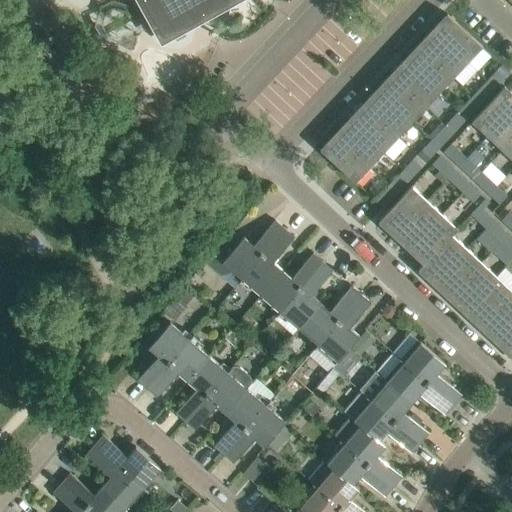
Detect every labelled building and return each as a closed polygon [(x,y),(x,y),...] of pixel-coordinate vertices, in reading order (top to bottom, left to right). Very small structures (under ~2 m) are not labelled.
[(144,0),(164,35),(190,20),(189,17),(196,13),(198,16),(226,0),(144,0)] [(336,3),(293,44),(313,64),(355,23),(336,3)] [(447,14),(445,16),(433,29),(468,62),(482,47),(447,14)] [(433,29),(419,44),(454,77),(468,62),(433,29)] [(419,44),(405,59),(440,92),(454,77),(419,44)] [(405,59),(391,74),(426,107),(440,92),(405,59)] [(495,87),(499,83),(510,72),(502,64),(487,79),(495,87)] [(391,74),(377,89),(412,122),(426,107),(391,74)] [(473,94),(481,101),(495,87),(487,79),(473,94)] [(511,93),(504,86),(501,90),(491,101),(471,119),(488,135),(511,108),(511,93)] [(377,89),(363,104),(398,137),(412,122),(377,89)] [(459,109),(467,117),(481,101),(473,94),(459,109)] [(363,104),(361,106),(349,119),(384,152),(398,137),(363,104)] [(503,149),(511,139),(511,108),(488,135),(503,149)] [(444,124),(453,132),(467,117),(459,109),(444,124)] [(349,119),(337,131),(335,134),(370,167),(384,152),(349,119)] [(430,139),(439,147),(453,132),(444,124),(430,139)] [(335,134),(320,149),(356,182),(370,167),(335,134)] [(439,147),(430,139),(420,149),(429,158),(439,147)] [(511,157),(511,139),(503,149),(511,157)] [(459,165),(466,158),(456,148),(449,156),(459,165)] [(447,177),(455,169),(440,155),(432,163),(447,177)] [(466,158),(459,165),(470,175),(477,168),(466,158)] [(403,170),(413,180),(423,170),(413,160),(403,170)] [(462,191),(469,183),(455,169),(447,177),(462,191)] [(389,185),(399,194),(413,180),(403,170),(389,185)] [(489,195),(497,185),(486,175),(478,184),(489,195)] [(477,206),(484,197),(469,183),(462,191),(477,206)] [(399,194),(389,185),(376,198),(386,208),(399,194)] [(379,220),(386,227),(386,228),(392,233),(394,234),(427,199),(412,185),(392,205),(379,220)] [(489,195),(498,203),(507,194),(497,185),(489,195)] [(409,248),(442,213),(427,199),(394,234),(396,236),(402,243),(403,243),(409,248)] [(485,227),(491,220),(482,211),(475,218),(485,227)] [(511,230),(511,213),(509,211),(501,219),(511,230)] [(451,233),(452,234),(458,228),(442,213),(409,248),(416,255),(416,256),(422,261),(424,262),(451,233)] [(231,251),(222,243),(207,262),(234,286),(242,277),(285,228),(275,219),(254,244),(244,236),(231,251)] [(500,241),(506,234),(491,220),(485,227),(500,241)] [(273,261),(295,236),(285,228),(242,277),(261,294),(282,269),(273,261)] [(466,247),(452,234),(451,233),(424,262),(418,268),(421,270),(426,277),(427,276),(433,282),(466,247)] [(511,252),(511,239),(506,234),(500,241),(511,252)] [(448,296),(481,261),(466,247),(433,282),(440,289),(440,290),(447,294),(448,296)] [(313,252),(292,277),(282,269),(261,294),(280,311),(323,261),(313,252)] [(312,294),(333,269),(323,261),(280,311),(299,327),(321,302),(312,294)] [(464,310),(496,275),(481,261),(448,296),(451,298),(456,305),(457,304),(464,310)] [(479,324),(482,321),(511,289),(496,275),(464,310),(470,316),(470,317),(476,322),(479,324)] [(351,285),(330,310),(321,302),(299,327),(318,344),(329,331),(361,294),(351,285)] [(494,338),(511,318),(511,289),(482,321),(479,324),(481,326),(486,332),(487,332),(494,338)] [(337,360),(349,347),(359,335),(349,327),(371,302),(361,294),(329,331),(318,344),(337,360)] [(509,352),(511,349),(511,318),(494,338),(500,344),(500,345),(506,350),(509,352)] [(170,322),(149,347),(159,355),(137,380),(147,388),(190,338),(170,322)] [(187,380),(209,355),(190,338),(147,388),(157,397),(178,372),(187,380)] [(357,339),(349,348),(359,356),(366,347),(357,339)] [(421,342),(408,357),(404,361),(454,404),(462,394),(437,373),(446,363),(421,342)] [(349,348),(349,347),(337,360),(332,365),(335,367),(344,375),(360,357),(359,356),(349,348)] [(209,355),(187,380),(197,388),(175,413),(185,421),(228,371),(209,355)] [(454,404),(404,361),(388,380),(413,401),(420,393),(445,414),(454,404)] [(238,366),(233,366),(228,371),(185,421),(195,430),(216,405),(226,413),(247,388),(252,383),(251,377),(238,366)] [(361,391),(371,399),(421,442),(429,433),(404,411),(413,401),(388,380),(376,370),(359,389),(361,391)] [(247,388),(226,413),(235,421),(214,445),(224,454),(266,404),(247,388)] [(360,424),(361,424),(379,440),(380,440),(387,431),(412,452),(421,442),(371,399),(361,391),(344,411),(350,416),(354,419),(360,424)] [(277,431),(285,421),(266,404),(224,454),(233,462),(255,437),(264,446),(277,431)] [(350,416),(334,434),(344,443),(394,486),(402,476),(377,455),(386,445),(380,440),(379,440),(361,424),(360,424),(354,419),(350,416)] [(128,456),(103,434),(94,444),(144,487),(161,467),(136,446),(128,456)] [(327,463),(333,468),(334,468),(352,483),(353,483),(360,474),(385,496),(394,486),(344,443),(327,463)] [(144,487),(94,444),(86,454),(111,475),(103,484),(128,506),(144,487)] [(258,454),(246,471),(255,479),(268,462),(258,454)] [(324,460),(308,479),(317,487),(346,511),(366,511),(351,498),(359,489),(353,483),(352,483),(334,468),(333,468),(327,463),(324,460)] [(95,494),(70,472),(62,482),(96,511),(121,511),(128,506),(103,484),(95,494)] [(96,511),(62,482),(53,492),(75,511),(96,511)] [(300,506),(307,511),(346,511),(317,487),(314,491),(300,506)] [(183,511),(187,508),(177,500),(169,509),(172,511),(183,511)]
